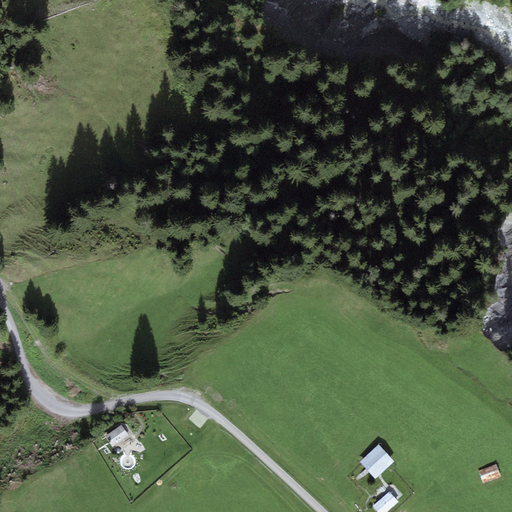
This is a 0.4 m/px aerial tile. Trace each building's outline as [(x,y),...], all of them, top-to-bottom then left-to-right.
[(127,425),(110,436),(117,447),(134,436),(127,425)] [(387,444),(368,461),(379,473),(398,457),(387,444)] [(504,461),(484,467),(488,481),(509,474),(504,461)] [(201,463),(181,474),(193,493),(212,481),(201,463)] [(395,489),(378,504),(384,511),(388,511),(404,499),(395,489)]
